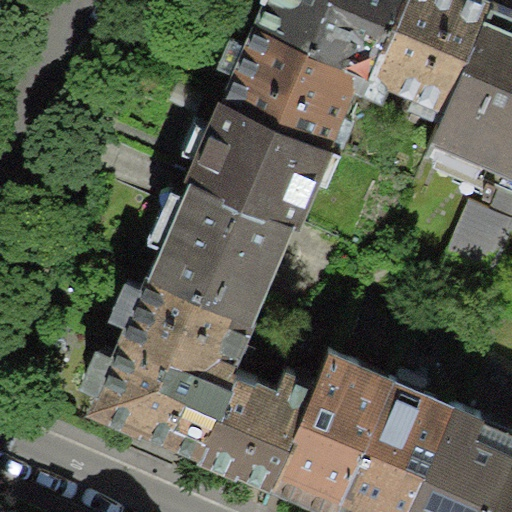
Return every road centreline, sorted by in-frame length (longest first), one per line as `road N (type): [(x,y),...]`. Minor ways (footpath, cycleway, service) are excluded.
road 1 (residential): [(0,440),(165,511)]
road 2 (residential): [(70,0),(0,163)]
